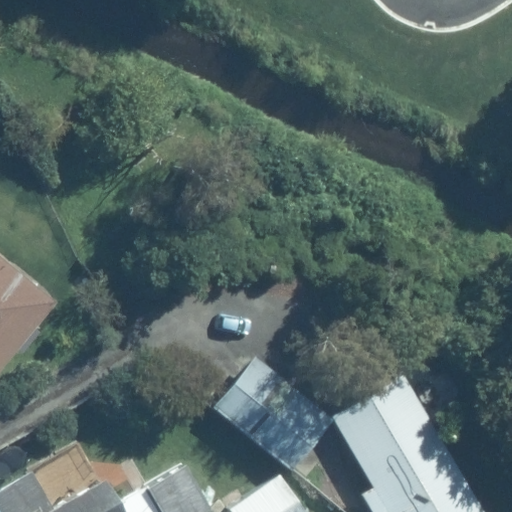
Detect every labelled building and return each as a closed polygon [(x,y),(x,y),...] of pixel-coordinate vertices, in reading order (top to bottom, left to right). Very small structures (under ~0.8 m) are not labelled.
[(0,352),(39,301),(46,292),(0,257),(0,352)] [(207,405),(214,410),(286,468),(326,418),(246,355),(207,405)] [(481,511),(479,507),(403,369),(327,411),(369,487),(359,493),(369,511),(481,511)] [(156,511),(187,511),(204,503),(183,464),(142,486),(156,511)] [(148,511),(135,488),(111,501),(96,475),(46,503),(26,465),(0,479),(0,511),(148,511)] [(228,511),(302,511),(274,472),(225,507),(228,511)]
